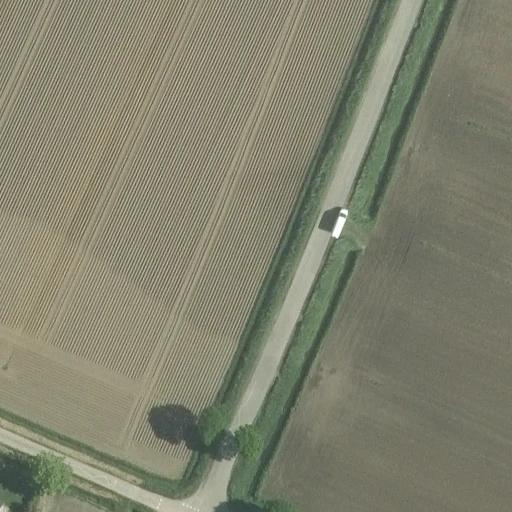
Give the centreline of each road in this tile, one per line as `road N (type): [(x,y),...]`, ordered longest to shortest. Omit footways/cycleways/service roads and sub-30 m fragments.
road 1 (unclassified): [(202,511),(410,0)]
road 2 (unclassified): [(182,511),(0,434)]
